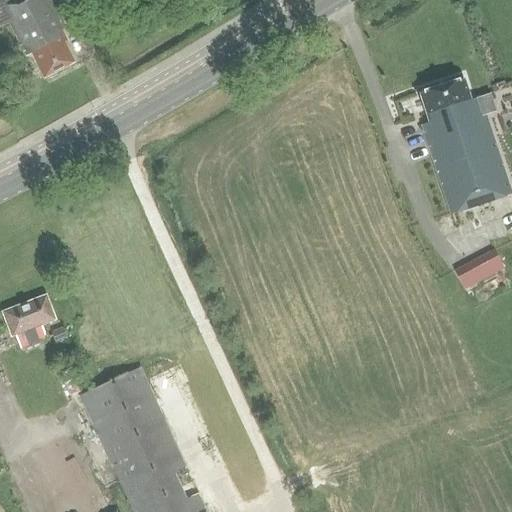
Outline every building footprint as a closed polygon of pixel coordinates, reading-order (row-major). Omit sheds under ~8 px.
[(31,54),(44,79),(74,63),(64,43),(66,41),(61,31),(64,30),(48,0),(0,0),(0,27),(9,23),(26,57),(31,54)] [(421,126),(443,193),(447,205),(451,215),(511,195),(479,98),(471,100),(464,80),(420,94),(429,123),(421,126)] [(460,288),(502,272),(495,254),(453,271),(460,288)] [(42,326),(55,321),(46,297),(2,314),(12,337),(15,336),(21,349),(47,339),(42,326)] [(80,397),(131,511),(197,511),(204,509),(140,369),(80,397)]
